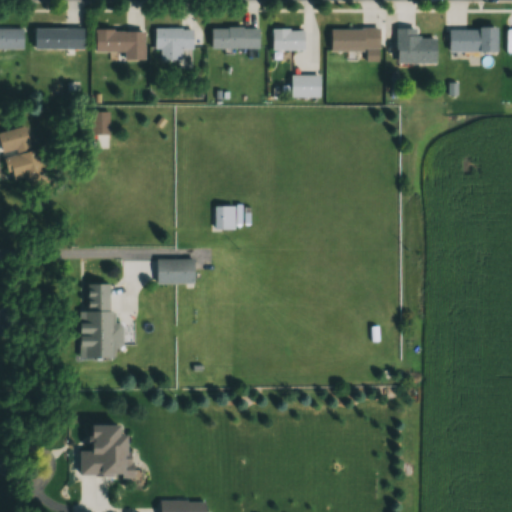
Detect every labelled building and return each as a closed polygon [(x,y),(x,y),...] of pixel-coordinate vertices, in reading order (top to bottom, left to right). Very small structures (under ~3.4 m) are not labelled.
[(0,30),(17,30),(17,53),(0,53),(0,30)] [(75,32),(74,55),(27,54),(27,31),(75,32)] [(323,32),(323,55),(370,56),(371,33),(323,32)] [(409,32),(409,43),(427,43),(427,69),(387,69),(387,32),(409,32)] [(488,32),(488,58),(440,59),(440,32),(488,32)] [(186,33),(186,53),(148,52),(148,33),(186,33)] [(251,33),(251,54),(204,54),(204,33),(251,33)] [(296,34),(296,54),(263,54),(263,35),(296,34)] [(87,55),(120,56),(120,64),(136,65),(137,36),(87,35),(87,55)] [(311,79),(311,101),(282,101),(282,79),(311,79)] [(101,115),(102,140),(83,140),(83,115),(101,115)] [(0,179),(0,135),(17,131),(24,157),(31,155),(41,187),(19,194),(16,182),(2,186),(0,179)] [(212,205),(212,229),(233,229),(233,205),(212,205)] [(186,289),(186,262),(149,262),(149,289),(186,289)] [(100,286),(100,316),(108,316),(108,361),(70,361),(69,315),(81,315),(81,287),(100,286)] [(73,482),(111,481),(110,432),(80,433),(80,457),(72,457),(73,482)] [(157,499),(157,511),(202,511),(203,499),(157,499)]
